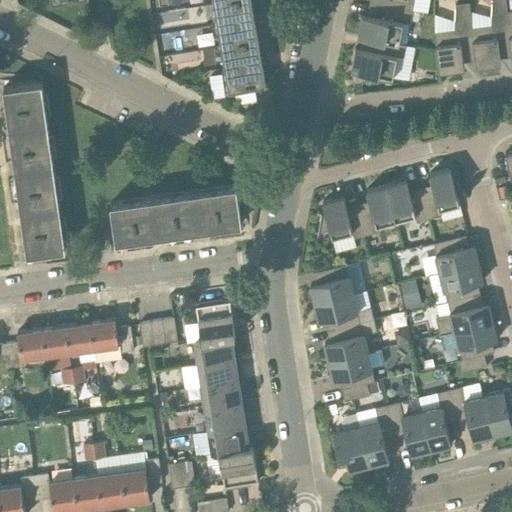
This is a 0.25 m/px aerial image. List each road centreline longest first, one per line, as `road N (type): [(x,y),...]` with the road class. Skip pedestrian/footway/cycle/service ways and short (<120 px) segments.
road 1 (residential): [(291,169),(0,19)]
road 2 (residential): [(0,293),(273,254)]
road 3 (residential): [(306,511),(270,293),(273,254)]
road 4 (residential): [(304,108),(511,82)]
road 5 (residential): [(291,169),(315,174),(467,139)]
road 6 (residential): [(511,313),(467,139)]
road 7 (residential): [(345,511),(511,477)]
